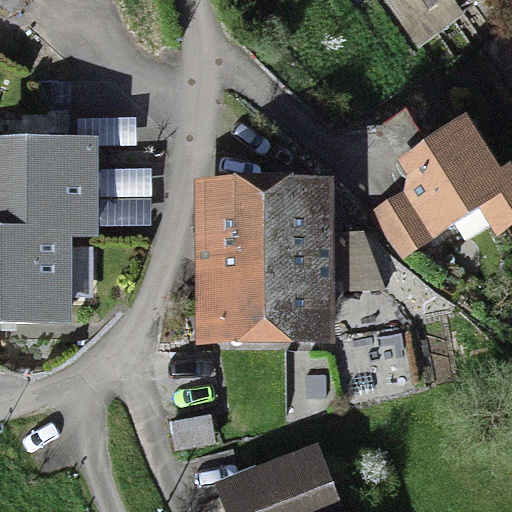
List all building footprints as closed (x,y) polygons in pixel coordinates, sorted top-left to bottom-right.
[(0,0),(0,15),(10,26),(36,0),(0,0)] [(411,0),(428,23),(461,0),(411,0)] [(409,198),(372,221),(399,264),(476,217),(497,251),(511,242),(511,181),(474,120),(392,171),(409,198)] [(0,242),(66,244),(89,245),(91,153),(0,151),(0,242)] [(319,199),(220,206),(228,333),(327,326),(319,199)] [(66,244),(0,242),(0,338),(63,340),(66,244)] [(335,511),(314,458),(214,497),(220,511),(335,511)]
